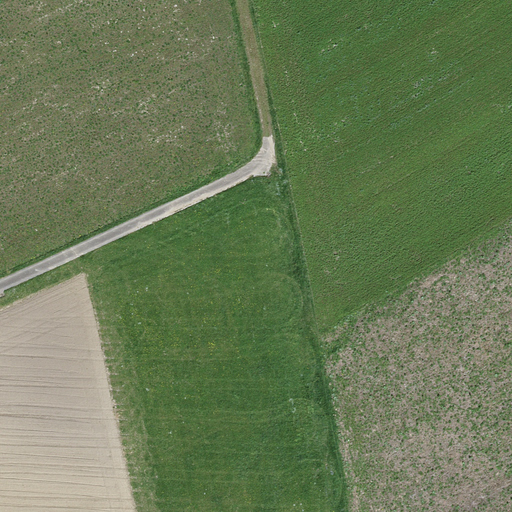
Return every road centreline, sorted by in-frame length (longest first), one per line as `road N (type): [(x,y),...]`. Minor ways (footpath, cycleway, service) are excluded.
road 1 (track): [(0,286),(250,170),(265,157),(267,139)]
road 2 (track): [(240,0),(267,139)]
